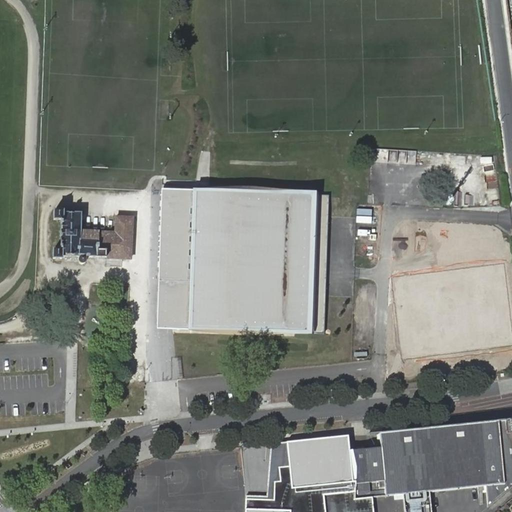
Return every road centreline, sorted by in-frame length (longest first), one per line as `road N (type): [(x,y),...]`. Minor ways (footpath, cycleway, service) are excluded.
road 1 (residential): [(29,511),(139,433),(511,386)]
road 2 (track): [(148,201),(45,197),(38,330)]
road 3 (tertiary): [(511,135),(494,0)]
